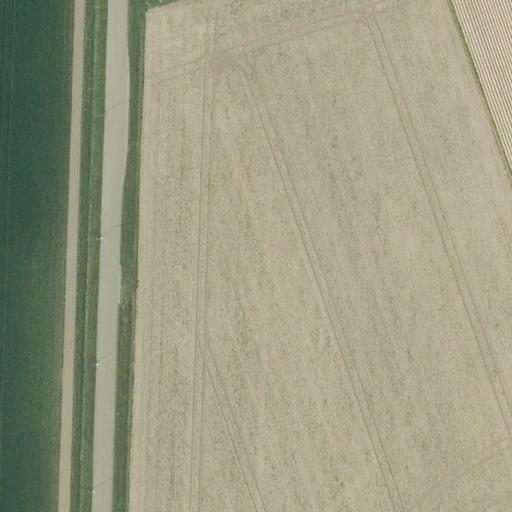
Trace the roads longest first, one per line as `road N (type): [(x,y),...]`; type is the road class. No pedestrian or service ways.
road 1 (unclassified): [(101,511),(119,0)]
road 2 (track): [(511,179),(449,0)]
